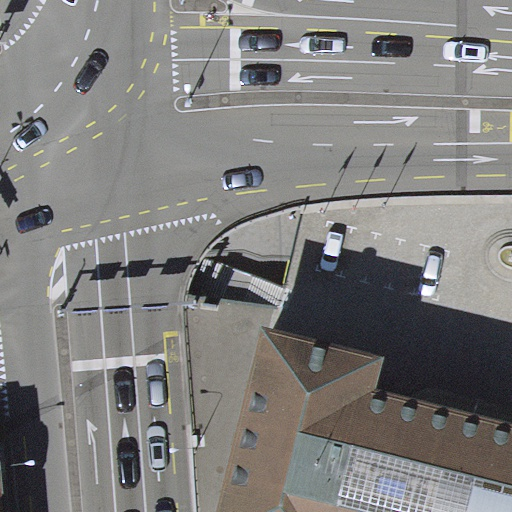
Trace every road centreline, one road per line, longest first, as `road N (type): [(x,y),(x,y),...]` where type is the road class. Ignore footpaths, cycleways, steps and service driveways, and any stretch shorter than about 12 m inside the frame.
road 1 (secondary): [(511,91),(306,85),(71,102)]
road 2 (primary): [(71,102),(104,511)]
